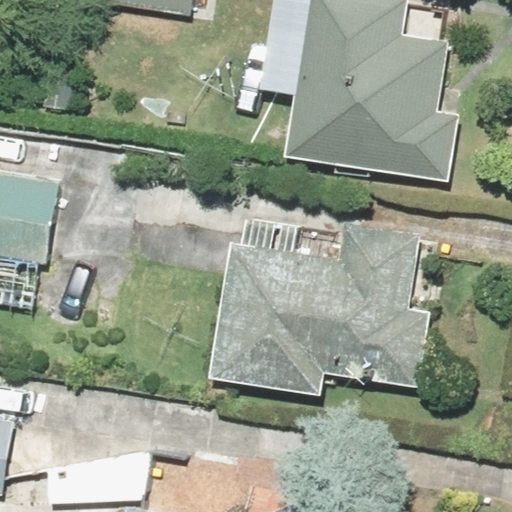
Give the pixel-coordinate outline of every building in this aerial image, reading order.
[(114,0),(114,1),(198,14),(200,0),(114,0)] [(418,0),(294,0),(281,83),(308,87),(297,155),(460,180),(470,115),(447,112),(458,40),(449,39),(453,10),(418,5),(418,0)] [(70,181),(0,169),(0,302),(39,308),(47,261),(57,263),(70,181)] [(253,242),(244,240),(222,377),(332,395),(336,371),(430,387),(442,311),(418,307),(430,235),(357,223),(352,247),(341,245),(339,256),(306,251),(310,226),(257,217),(253,242)] [(61,511),(60,503),(154,500),(161,448),(68,466),(72,440),(20,432),(22,421),(4,418),(10,381),(0,379),(0,494),(15,496),(18,511),(61,511)] [(137,511),(343,511),(334,490),(279,511),(177,511),(139,506),(137,511)]
